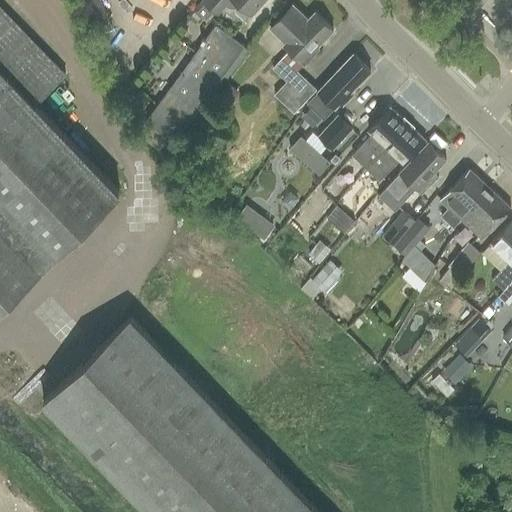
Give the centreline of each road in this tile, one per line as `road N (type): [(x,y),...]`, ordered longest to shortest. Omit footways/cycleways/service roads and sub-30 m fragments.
road 1 (unknown): [(31,0),(146,186),(147,237),(69,339)]
road 2 (tertiary): [(482,124),(361,0)]
